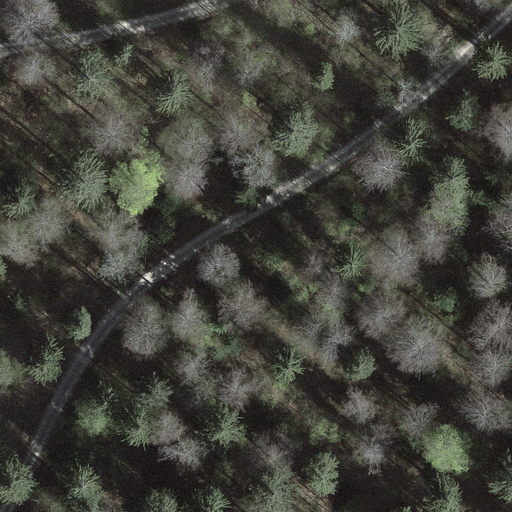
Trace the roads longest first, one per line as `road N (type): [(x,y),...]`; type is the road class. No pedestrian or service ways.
road 1 (unclassified): [(2,511),(54,402),(124,304),(157,273),(294,187),(511,9)]
road 2 (unclassified): [(212,0),(0,48)]
